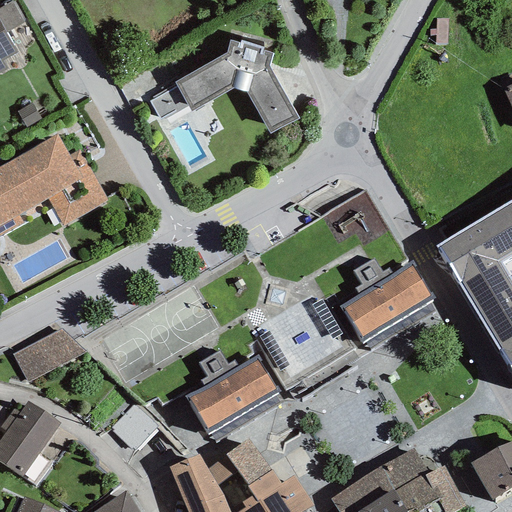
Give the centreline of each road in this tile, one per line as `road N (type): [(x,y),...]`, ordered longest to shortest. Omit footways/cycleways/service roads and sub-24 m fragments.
road 1 (residential): [(346,147),(424,256),(511,404)]
road 2 (residential): [(176,246),(41,0)]
road 3 (residential): [(0,391),(33,397),(78,430),(161,511)]
road 4 (residential): [(346,147),(176,246)]
road 5 (residential): [(176,246),(0,333)]
road 6 (residential): [(423,0),(346,147)]
road 7 (residential): [(295,0),(346,147)]
